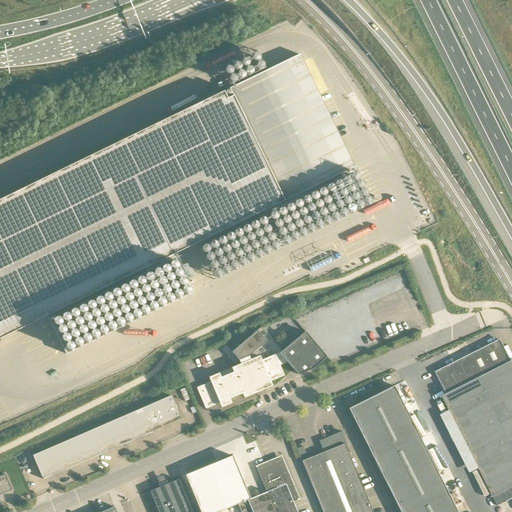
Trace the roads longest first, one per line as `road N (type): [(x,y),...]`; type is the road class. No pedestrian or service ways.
road 1 (unclassified): [(41,511),(491,314)]
road 2 (secondary): [(511,284),(385,92),(304,0)]
road 3 (motorway): [(344,0),(427,95),(511,234)]
road 4 (motorway): [(427,0),(511,170)]
road 5 (secondary): [(0,60),(162,11)]
road 6 (motorway): [(511,116),(453,0)]
road 7 (secondary): [(118,0),(0,32)]
